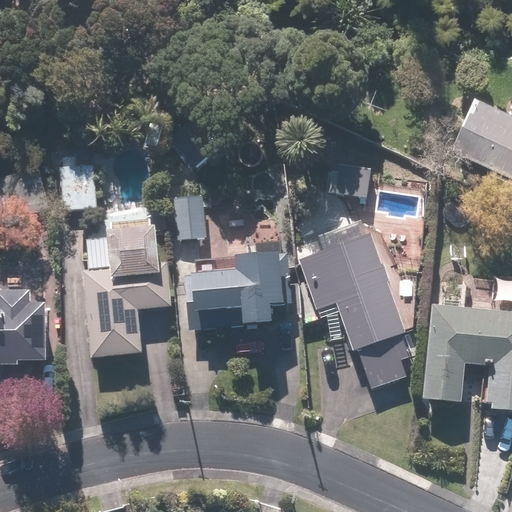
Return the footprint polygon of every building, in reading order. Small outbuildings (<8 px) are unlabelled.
[(511,120),(475,104),(452,154),(511,181),(511,120)] [(207,112),(167,145),(191,174),(231,141),(207,112)] [(40,170),(0,181),(0,226),(52,212),(40,170)] [(208,243),(207,199),(165,200),(165,244),(208,243)] [(417,215),(398,214),(397,243),(416,244),(417,215)] [(110,271),(83,273),(92,361),(143,356),(139,313),(172,309),(167,265),(160,266),(156,229),(107,234),(110,271)] [(405,335),(370,236),(298,261),(316,313),(336,306),(353,353),(358,352),(372,390),(406,378),(401,362),(409,359),(401,337),(405,335)] [(185,279),(189,332),(273,325),(272,307),(284,306),(280,256),(237,259),(238,274),(185,279)] [(0,363),(48,363),(47,306),(32,306),(32,294),(0,294),(0,363)] [(511,314),(432,307),(423,400),(462,404),(465,365),(491,367),(487,405),(492,406),(492,411),(511,413),(511,314)]
